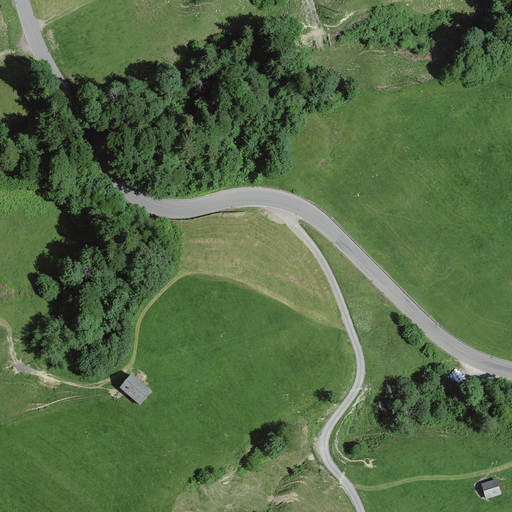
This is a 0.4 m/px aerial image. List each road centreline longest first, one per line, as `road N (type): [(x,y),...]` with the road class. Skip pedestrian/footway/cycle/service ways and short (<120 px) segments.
road 1 (tertiary): [(22,0),(39,49),(79,118),(138,196),(183,210),(250,196),(281,200)]
road 2 (unclassified): [(281,200),(332,283),(360,363),(359,384),(327,443),(359,511)]
road 3 (tertiary): [(281,200),(336,234),(448,344),(511,372)]
